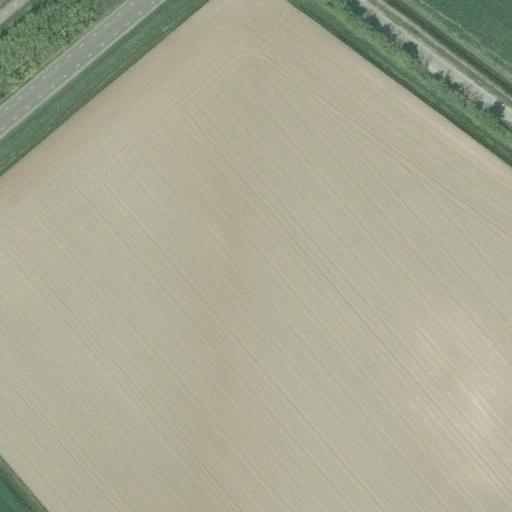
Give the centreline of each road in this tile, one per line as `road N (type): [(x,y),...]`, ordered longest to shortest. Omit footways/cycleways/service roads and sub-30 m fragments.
road 1 (unclassified): [(511,118),(354,0)]
road 2 (tertiary): [(0,125),(148,0)]
